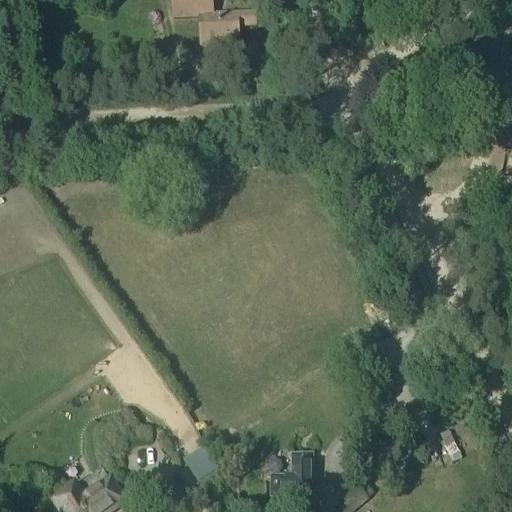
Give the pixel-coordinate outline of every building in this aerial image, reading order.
[(210,0),(172,0),(173,18),(199,17),(200,46),(237,45),(237,27),(254,27),(254,15),(211,16),(210,0)] [(270,479),(270,499),(302,499),(311,491),(311,459),(291,458),(291,479),(270,479)] [(215,469),(195,483),(206,499),(225,485),(215,469)] [(73,483),(47,501),(54,511),(115,511),(127,504),(109,477),(106,479),(100,471),(76,488),(73,483)] [(340,494),(328,505),(333,511),(354,511),(367,501),(352,484),(346,489),(341,482),(334,488),(340,494)]
